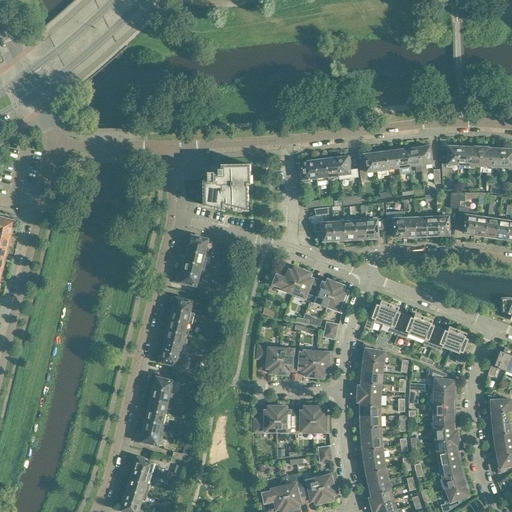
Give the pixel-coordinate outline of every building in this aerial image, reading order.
[(432,163),(430,146),(429,146),(427,145),(425,145),(424,147),(418,147),(422,171),(423,179),(427,178),(426,168),(425,164),(432,163)] [(458,165),(460,145),(455,145),(453,146),(448,146),(447,163),(441,163),(442,176),(451,176),(452,165),(458,165)] [(469,167),(470,147),(465,147),(464,146),(460,145),(458,165),(464,165),(464,167),(469,167)] [(480,166),(482,145),(477,145),(476,146),(474,146),(474,147),(470,147),(469,167),(469,170),(479,171),(479,166),(480,166)] [(491,168),(492,148),(488,148),(488,147),(487,147),(486,146),(482,145),(480,166),(480,172),(487,172),(486,189),(490,190),(490,188),(491,168)] [(409,149),(408,149),(410,167),(415,166),(416,172),(422,171),(418,147),(414,148),(412,147),(410,147),(409,149)] [(502,167),(504,148),(498,147),(497,148),(492,148),(491,168),(496,168),(496,167),(502,167)] [(410,167),(408,149),(407,149),(405,148),(403,148),(402,150),(397,150),(399,168),(400,174),(411,172),(410,167)] [(511,149),(509,149),(508,148),(504,148),(502,167),(508,168),(508,169),(511,169),(511,149)] [(399,168),(397,150),(392,151),(390,150),(388,150),(387,151),(386,152),(388,170),(399,168)] [(388,170),(386,152),(385,152),(383,151),(381,151),(380,152),(375,153),(377,171),(378,178),(383,177),(383,175),(388,174),(388,170)] [(377,171),(375,153),(364,155),(365,162),(358,163),(361,180),(367,179),(366,173),(377,171)] [(338,158),(337,158),(338,168),(339,175),(340,180),(358,177),(359,177),(358,169),(357,169),(350,170),(349,164),(351,163),(350,156),(349,156),(344,157),(342,156),(339,156),(338,158)] [(339,175),(337,158),(336,158),(335,157),(332,157),(330,159),(326,159),(327,168),(328,179),(334,179),(333,176),(339,175)] [(328,179),(327,168),(326,159),(321,160),(320,158),(317,159),(315,161),(314,161),(315,168),(317,178),(318,186),(329,184),(328,179)] [(317,178),(315,168),(314,161),(312,159),(309,160),(308,162),(300,163),(302,181),(309,180),(309,179),(317,178)] [(247,210),(247,186),(247,184),(249,184),(249,164),(221,165),(221,169),(218,169),(218,170),(213,170),(213,172),(207,172),(207,180),(203,180),(204,205),(223,210),(223,207),(224,207),(224,204),(247,210)] [(457,208),(458,192),(451,192),(450,208),(457,208)] [(393,216),(393,201),(385,202),(386,216),(393,216)] [(329,214),(328,207),(314,208),(316,215),(329,214)] [(459,208),(458,224),(465,225),(463,232),(468,233),(469,235),(473,235),(474,234),(477,215),(477,212),(469,211),(467,207),(464,208),(459,208)] [(450,234),(449,215),(438,216),(438,235),(439,235),(440,236),(444,236),(445,234),(450,234)] [(485,236),(488,217),(477,215),(474,234),(479,235),(480,236),(484,237),(485,236)] [(427,235),(427,216),(416,217),(416,236),(421,235),(422,237),(426,237),(427,235)] [(438,235),(438,216),(427,216),(427,235),(428,235),(429,236),(433,236),(434,235),(438,235)] [(12,228),(14,221),(0,217),(0,233),(10,236),(10,235),(12,235),(13,230),(12,228)] [(405,236),(405,217),(393,218),(394,237),(399,236),(400,238),(404,238),(405,236)] [(416,236),(416,217),(405,217),(405,236),(410,236),(411,237),(415,237),(416,236)] [(496,237),(499,218),(488,217),(485,236),(490,236),(491,238),(494,238),(495,237),(496,237)] [(378,237),(378,229),(384,229),(384,219),(377,220),(377,218),(366,219),(367,238),(368,238),(370,239),(373,239),(374,237),(378,237)] [(507,239),(510,220),(499,218),(496,237),(497,237),(498,239),(501,239),(503,238),(507,239)] [(367,238),(366,219),(355,220),(356,238),(357,238),(358,240),(362,239),(363,238),(367,238)] [(345,239),(344,220),(333,221),(335,240),(336,241),(340,241),(341,239),(345,239)] [(356,238),(355,220),(344,220),(345,239),(346,239),(347,240),(351,240),(352,239),(356,238)] [(322,224),(315,224),(316,233),(323,232),(323,241),(324,240),(325,242),(329,242),(330,240),(335,240),(333,221),(322,222),(322,224)] [(9,241),(10,236),(0,233),(0,245),(8,247),(8,246),(9,246),(10,242),(9,241)] [(191,237),(190,237),(188,244),(189,244),(188,250),(205,255),(205,254),(214,256),(213,260),(235,266),(240,248),(191,236),(191,237)] [(7,253),(8,249),(7,248),(8,247),(0,245),(0,256),(5,258),(6,253),(7,253)] [(204,259),(205,255),(188,250),(188,251),(186,252),(185,254),(186,256),(185,261),(205,266),(207,260),(204,259)] [(204,270),(205,266),(185,261),(184,265),(182,266),(182,269),(182,271),(200,276),(202,269),(204,270)] [(293,294),(302,270),(297,268),(296,267),(296,268),(292,266),(290,271),(284,268),(280,276),(277,275),(272,287),(273,287),(278,289),(286,292),(287,291),(293,294)] [(310,301),(317,281),(311,278),(312,274),(308,273),(308,272),(307,272),(302,270),(293,294),(300,296),(299,297),(308,300),(308,301),(310,301)] [(199,280),(200,276),(182,271),(182,272),(181,273),(180,276),(181,278),(179,284),(186,286),(187,284),(200,287),(201,281),(199,280)] [(327,306),(336,283),(331,281),(330,280),(330,281),(326,279),(324,283),(317,281),(310,301),(311,302),(320,305),(320,304),(327,306)] [(342,301),(346,292),(344,291),(346,287),(342,285),(341,284),(341,285),(336,283),(327,306),(334,309),(333,310),(339,312),(339,313),(340,313),(344,302),(342,301)] [(212,291),(210,297),(210,298),(225,301),(227,295),(212,291)] [(174,308),(173,309),(191,313),(191,312),(192,307),(195,307),(196,302),(183,299),(183,297),(176,296),(175,302),(173,303),(173,307),(174,308)] [(224,307),(225,301),(210,298),(209,303),(224,307)] [(511,299),(506,299),(504,299),(502,299),(503,311),(506,312),(511,315),(510,320),(511,320),(511,299)] [(382,324),(390,304),(381,301),(379,305),(377,304),(375,308),(372,306),(364,327),(371,329),(374,321),(382,324)] [(398,335),(406,314),(397,311),(399,307),(390,304),(382,324),(391,327),(389,331),(398,335)] [(192,324),(194,314),(195,313),(191,312),(191,313),(173,309),(172,313),(171,314),(170,317),(171,319),(192,325),(192,324)] [(416,337),(424,317),(415,314),(414,317),(406,314),(398,335),(406,338),(408,334),(416,337)] [(432,348),(440,327),(431,324),(433,320),(424,317),(416,337),(425,340),(423,344),(432,348)] [(192,330),(194,325),(194,324),(192,324),(192,325),(171,319),(171,320),(169,321),(169,324),(170,325),(169,330),(188,335),(189,329),(192,330)] [(337,331),(338,325),(327,322),(326,328),(337,331)] [(450,350),(458,330),(449,326),(448,330),(440,327),(432,348),(440,351),(442,347),(450,350)] [(187,339),(188,335),(169,330),(168,335),(166,336),(165,339),(166,340),(166,341),(182,345),(184,339),(187,339)] [(462,364),(470,343),(467,342),(468,339),(465,338),(467,333),(458,330),(450,350),(459,353),(455,362),(462,364)] [(335,339),(336,333),(325,331),(324,337),(335,339)] [(165,342),(164,345),(165,347),(164,352),(188,358),(191,347),(182,345),(166,341),(166,342),(165,342)] [(384,359),(385,352),(384,352),(370,350),(371,348),(371,347),(363,344),(364,345),(363,355),(365,355),(364,361),(383,363),(384,359)] [(279,374),(281,349),(274,348),(274,347),(265,346),(260,346),(259,346),(258,358),(262,359),(261,368),(268,368),(268,373),(272,373),(272,374),(273,374),(273,373),(279,374)] [(428,355),(431,349),(422,346),(420,352),(428,355)] [(297,371),(299,349),(297,349),(288,348),(288,350),(281,349),(279,374),(284,374),(284,375),(285,375),(285,374),(290,375),(290,370),(297,371)] [(506,371),(511,354),(511,350),(505,348),(503,352),(500,351),(499,354),(496,353),(488,374),(494,376),(497,368),(506,371)] [(315,377),(317,352),(310,351),(310,350),(300,350),(300,349),(299,349),(297,371),(304,372),(304,376),(308,376),(308,377),(309,377),(309,376),(315,377)] [(163,358),(161,363),(167,365),(168,363),(186,368),(188,358),(164,352),(162,353),(162,356),(163,358)] [(327,374),(328,363),(330,364),(331,352),(330,352),(324,352),(324,353),(317,352),(315,377),(320,377),(320,378),(321,378),(321,377),(325,378),(326,373),(327,374)] [(382,374),(383,363),(364,361),(363,366),(361,366),(361,371),(382,374)] [(454,387),(454,381),(445,380),(446,374),(430,368),(429,378),(435,379),(434,392),(455,393),(456,387),(454,387)] [(191,370),(190,376),(203,379),(205,373),(191,370)] [(381,384),(382,374),(361,371),(360,377),(362,377),(361,383),(381,384)] [(153,383),(153,386),(154,387),(154,388),(171,392),(174,392),(177,393),(179,387),(175,386),(176,382),(163,379),(164,377),(157,375),(155,382),(153,383)] [(189,378),(188,384),(201,388),(203,381),(189,378)] [(380,395),(381,389),(380,389),(381,384),(361,383),(361,386),(358,386),(358,388),(356,388),(356,394),(380,395)] [(170,397),(172,398),(174,392),(171,392),(154,388),(153,393),(151,393),(150,396),(151,398),(151,399),(169,403),(170,397)] [(455,404),(455,393),(434,392),(434,404),(455,404)] [(380,401),(380,395),(356,394),(355,400),(358,400),(358,402),(361,402),(360,405),(380,405),(380,401)] [(511,407),(511,399),(509,400),(496,401),(495,398),(496,398),(487,396),(489,397),(490,412),(511,411),(511,407)] [(167,408),(169,403),(151,399),(149,400),(148,403),(150,405),(148,410),(168,414),(170,408),(167,408)] [(455,416),(455,404),(434,404),(434,417),(455,416)] [(380,416),(380,405),(360,405),(361,411),(359,411),(359,417),(380,416)] [(277,431),(277,407),(272,407),(272,406),(271,406),(271,407),(266,406),(266,411),(259,411),(259,420),(255,420),(255,433),(256,433),(261,433),(261,432),(270,432),(270,431),(277,431)] [(295,433),(295,411),(288,411),(288,407),(284,407),(284,406),(283,406),(283,407),(277,407),(277,431),(284,431),(284,433),(293,433),(295,433)] [(313,432),(313,407),(308,407),(308,406),(307,406),(307,407),(302,407),(302,411),(295,411),(295,433),(297,433),(306,433),(306,432),(313,432)] [(326,421),(326,411),(324,411),(324,407),(320,407),(320,406),(319,406),(319,407),(313,407),(313,432),(320,432),(320,433),(327,433),(328,433),(328,421),(326,421)] [(174,416),(168,414),(148,410),(147,414),(145,415),(145,418),(146,420),(163,425),(163,424),(165,425),(167,425),(169,419),(173,420),(174,416)] [(511,421),(511,411),(490,412),(491,424),(511,421)] [(380,427),(380,416),(359,417),(359,422),(361,422),(361,428),(380,427)] [(456,427),(455,416),(434,417),(434,429),(456,427)] [(164,430),(165,425),(163,424),(163,425),(146,420),(146,421),(144,422),(143,425),(144,426),(143,431),(163,436),(170,437),(171,431),(164,430)] [(511,421),(491,424),(492,435),(511,432),(511,421)] [(381,437),(380,427),(361,428),(361,433),(359,433),(360,439),(381,437)] [(460,438),(459,433),(457,433),(457,431),(456,431),(456,427),(434,429),(435,434),(435,441),(460,438)] [(161,447),(163,436),(143,431),(143,432),(141,433),(140,436),(142,437),(140,444),(147,445),(147,443),(161,447)] [(193,443),(195,433),(188,431),(185,441),(186,441),(186,442),(190,443),(190,442),(193,443)] [(511,442),(511,432),(492,435),(494,446),(511,442)] [(382,448),(381,437),(360,439),(360,445),(362,445),(363,450),(382,448)] [(459,446),(459,444),(461,444),(460,438),(435,441),(436,449),(437,449),(438,454),(458,450),(458,447),(459,446)] [(186,461),(190,443),(186,442),(183,454),(174,451),(172,458),(186,461)] [(511,453),(511,442),(494,446),(496,457),(511,453)] [(384,458),(382,448),(363,450),(364,456),(362,456),(363,462),(384,458)] [(461,461),(458,450),(438,454),(440,466),(461,461)] [(511,453),(496,457),(499,472),(497,473),(497,474),(506,470),(505,469),(505,467),(511,465),(511,453)] [(133,463),(132,468),(157,475),(160,465),(157,464),(143,460),(144,458),(137,456),(135,462),(133,463)] [(385,469),(384,458),(363,462),(364,467),(366,467),(367,472),(385,469)] [(463,472),(461,461),(440,466),(443,478),(463,472)] [(154,486),(157,475),(132,468),(130,473),(132,474),(130,479),(151,485),(154,486)] [(388,479),(385,469),(367,472),(368,478),(366,478),(367,484),(388,479)] [(181,476),(170,472),(168,477),(179,481),(181,476)] [(467,483),(463,472),(443,478),(446,490),(467,483)] [(336,495),(333,485),(335,484),(332,473),(331,473),(325,475),(325,476),(319,478),(325,502),(330,501),(331,501),(331,500),(335,499),(334,495),(336,495)] [(325,502),(319,478),(312,479),(312,478),(302,481),(301,481),(306,502),(313,500),(314,504),(318,503),(318,504),(320,504),(319,503),(325,502)] [(147,496),(151,485),(130,479),(128,479),(127,484),(128,485),(127,489),(147,496)] [(390,490),(388,479),(367,484),(368,490),(370,489),(371,494),(390,490)] [(306,502),(301,481),(299,481),(290,484),(290,485),(284,486),(290,511),(295,509),(295,510),(296,510),(296,509),(300,508),(299,504),(306,502)] [(460,498),(469,495),(467,490),(468,489),(467,483),(446,490),(442,491),(446,503),(440,505),(442,511),(446,511),(461,502),(460,498)] [(290,511),(284,486),(277,488),(277,487),(267,489),(263,490),(262,490),(265,503),(269,502),(271,511),(278,509),(278,511),(284,511),(290,511)] [(146,501),(147,496),(127,489),(125,494),(123,494),(122,499),(141,505),(143,500),(146,501)] [(393,500),(392,494),(391,494),(390,490),(371,494),(372,498),(369,498),(370,501),(368,501),(369,507),(393,500)] [(511,495),(508,490),(502,494),(511,507),(511,495)] [(139,510),(141,505),(122,499),(120,505),(122,506),(120,511),(141,511),(142,511),(139,510)] [(389,511),(396,510),(395,506),(393,500),(369,507),(371,511),(373,511),(389,511)] [(169,511),(171,503),(164,501),(162,508),(169,511)]
